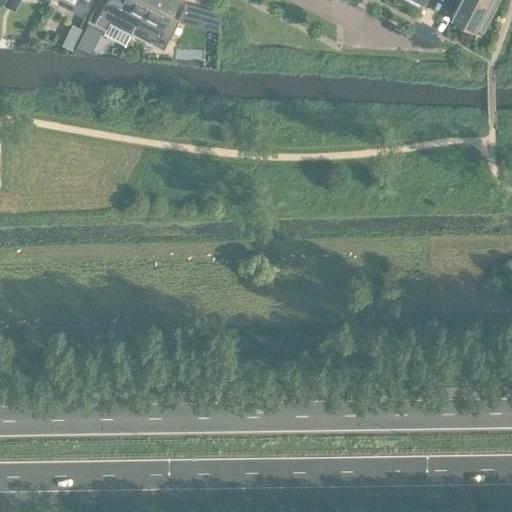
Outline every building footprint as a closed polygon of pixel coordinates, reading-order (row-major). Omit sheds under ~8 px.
[(67,0),(74,3),(71,10),(82,16),(90,0),(67,0)] [(129,32),(135,21),(145,0),(103,0),(93,21),(105,27),(108,21),(129,32)] [(145,0),(135,21),(156,32),(152,38),(164,44),(176,22),(166,16),(174,0),(145,0)] [(458,0),(451,15),(476,27),(487,6),(494,10),(499,0),(458,0)] [(177,21),(219,30),(221,11),(217,10),(186,2),(178,18),(177,21)] [(72,23),(65,37),(74,41),(81,27),(72,23)]
